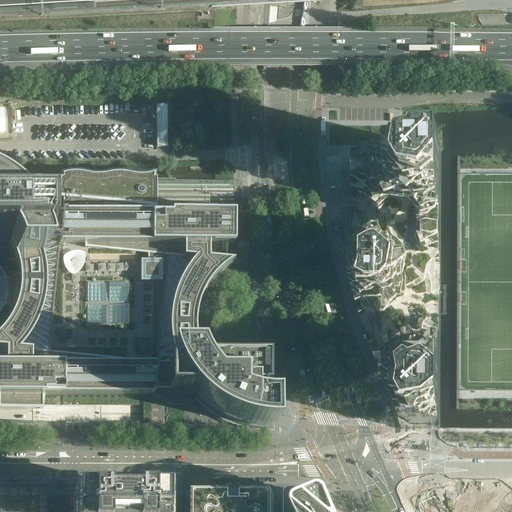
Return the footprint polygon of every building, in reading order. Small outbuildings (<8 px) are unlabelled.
[(157,147),(169,147),(168,104),(157,104),(157,147)] [(8,106),(0,106),(0,137),(10,137),(8,106)] [(441,150),(351,155),(352,168),(344,168),(344,254),(344,268),(349,283),(351,292),(359,315),(364,330),(367,341),(400,429),(436,429),(440,429),(440,418),(440,380),(448,380),(441,192),(441,185),(441,172),(441,150)] [(213,370),(212,367),(209,361),(208,361),(205,354),(202,347),(202,339),(202,331),(202,324),(204,316),(206,308),(209,301),(213,295),(217,288),(222,282),(228,277),(234,272),(240,268),(232,267),(234,246),(241,246),(241,216),(160,215),(160,197),(160,185),(176,185),(176,182),(64,182),(60,215),(30,215),(29,215),(24,210),(19,206),(12,202),(5,198),(0,195),(0,245),(11,245),(14,252),(17,260),(19,260),(21,267),(23,275),(11,275),(11,280),(12,280),(12,287),(11,287),(10,286),(9,286),(8,286),(7,287),(6,288),(6,289),(7,289),(7,290),(8,291),(9,291),(10,291),(10,290),(11,290),(12,290),(12,294),(11,294),(10,293),(9,293),(8,293),(7,294),(7,295),(6,295),(6,296),(7,296),(7,297),(7,298),(8,298),(9,298),(10,298),(11,297),(12,297),(12,305),(11,305),(11,328),(7,333),(2,339),(0,340),(0,411),(44,412),(45,400),(156,401),(159,400),(159,398),(172,399),(173,401),(186,401),(186,398),(187,397),(188,397),(188,396),(188,395),(187,394),(186,394),(186,391),(191,392),(193,394),(197,400),(202,406),(208,412),(213,417),(220,422),(226,426),(233,430),(240,433),(248,436),(255,438),(263,440),(270,441),(278,441),(286,441),(285,412),(275,412),(268,411),(260,409),(253,407),(253,401),(253,393),(261,393),(261,401),(274,401),(274,370),(213,370)] [(3,269),(0,265),(0,314),(3,311),(6,306),(11,305),(12,305),(12,280),(11,280),(7,280),(5,274),(3,269)] [(276,511),(276,495),(196,493),(195,511),(276,511)] [(42,511),(42,496),(0,496),(0,511),(42,511)] [(163,511),(164,511),(164,506),(164,505),(164,504),(164,503),(164,499),(164,498),(164,496),(162,496),(162,497),(157,497),(156,496),(155,496),(154,497),(150,497),(149,496),(148,496),(147,497),(142,497),(142,496),(140,496),(140,497),(135,497),(134,496),(133,496),(133,497),(132,497),(128,497),(127,497),(127,496),(126,496),(126,497),(125,497),(122,497),(115,497),(113,497),(112,497),(112,496),(111,496),(111,497),(110,497),(106,497),(105,497),(105,496),(104,496),(103,497),(98,497),(98,496),(96,496),(96,497),(91,497),(90,496),(89,496),(88,497),(84,497),(83,496),(82,496),(81,497),(76,497),(75,496),(74,496),(73,511),(163,511)] [(334,511),(330,501),(328,499),(326,497),(324,496),(322,496),(319,497),(318,497),(315,497),(313,497),(291,497),(289,498),(288,499),(287,502),(286,511),(334,511)]
